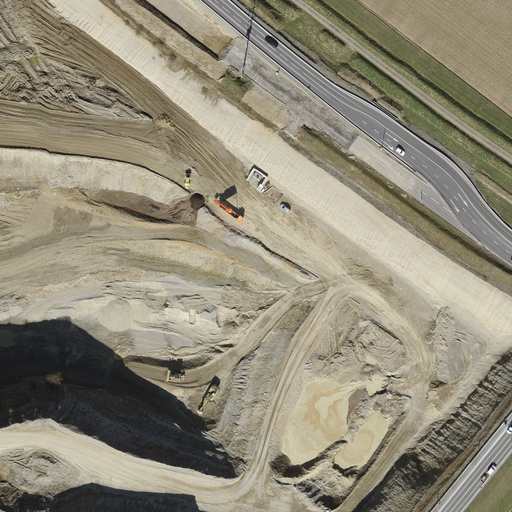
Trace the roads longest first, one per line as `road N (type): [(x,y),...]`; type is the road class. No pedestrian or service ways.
road 1 (primary): [(165,0),(426,195),(511,249)]
road 2 (primary): [(511,248),(442,174),(215,0)]
